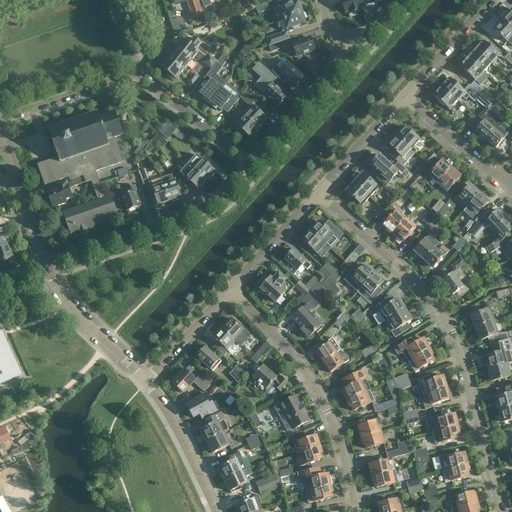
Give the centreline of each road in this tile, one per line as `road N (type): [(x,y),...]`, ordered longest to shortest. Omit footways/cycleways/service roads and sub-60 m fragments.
road 1 (residential): [(500,511),(445,316),(316,193)]
road 2 (residential): [(357,511),(319,395),(232,287)]
road 3 (residential): [(44,266),(210,205),(251,164)]
road 4 (residential): [(144,380),(80,318),(44,266)]
road 5 (residential): [(216,511),(144,380)]
road 6 (residential): [(251,164),(353,60)]
road 7 (residential): [(251,164),(137,74)]
road 8 (residential): [(0,120),(137,74)]
road 9 (residential): [(511,185),(498,181),(406,93)]
road 10 (residential): [(316,193),(406,93)]
road 11 (residential): [(44,266),(0,139)]
road 12 (residential): [(144,380),(232,287)]
road 13 (residential): [(232,287),(316,193)]
road 14 (residential): [(406,93),(491,0)]
